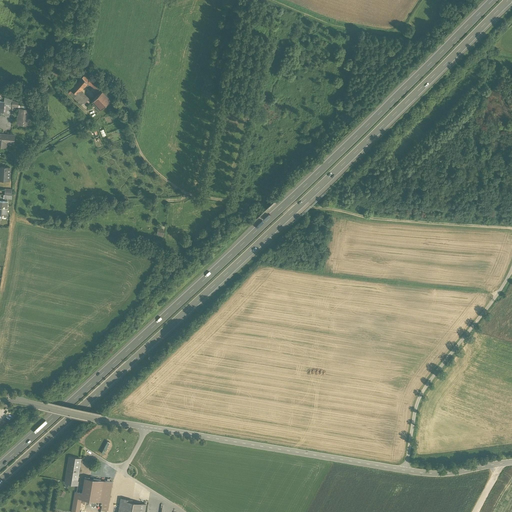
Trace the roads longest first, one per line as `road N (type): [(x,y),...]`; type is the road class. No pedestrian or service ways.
road 1 (motorway): [(0,482),(506,0)]
road 2 (motorway): [(490,0),(0,467)]
road 3 (unclassified): [(511,463),(441,474),(144,426)]
road 4 (track): [(186,194),(511,231)]
road 5 (track): [(405,469),(427,391),(511,280)]
road 6 (track): [(418,0),(388,34),(341,28),(266,0)]
